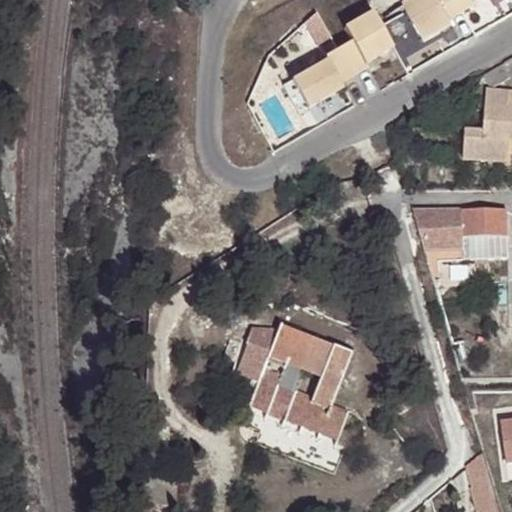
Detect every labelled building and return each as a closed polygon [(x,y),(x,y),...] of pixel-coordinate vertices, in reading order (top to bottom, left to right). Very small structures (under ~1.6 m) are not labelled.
[(414,0),(404,6),(409,15),(424,42),(452,26),(450,21),(478,6),(476,1),(478,0),(414,0)] [(379,30),(371,17),(343,32),(351,46),(336,54),(324,61),(326,64),(291,83),(307,113),(347,89),(345,85),(368,73),(365,69),(393,53),(379,30)] [(504,64),(485,75),(491,87),(510,75),(504,64)] [(511,142),(511,92),(485,92),(484,103),(483,118),(482,132),(462,131),(461,161),(499,162),(505,162),(506,152),(506,142),(511,142)] [(423,253),(455,252),(461,252),(461,240),(460,212),(411,212),(423,253)] [(508,240),(508,212),(460,212),(461,240),(508,240)] [(461,240),(461,252),(488,252),(508,251),(508,240),(461,240)] [(508,262),(508,251),(488,252),(488,262),(508,262)] [(423,253),(425,262),(455,262),(455,252),(423,253)] [(335,440),(346,415),(311,401),(320,378),(338,384),(351,350),(280,323),(268,355),(251,350),(237,385),(254,391),(249,406),(335,440)] [(386,402),(396,420),(413,412),(403,393),(386,402)] [(511,425),(500,427),(505,469),(511,467),(511,425)] [(466,469),(473,492),(490,488),(481,457),(466,469)] [(478,511),(497,511),(490,488),(473,492),(478,511)] [(172,511),(174,491),(155,491),(153,511),(172,511)]
